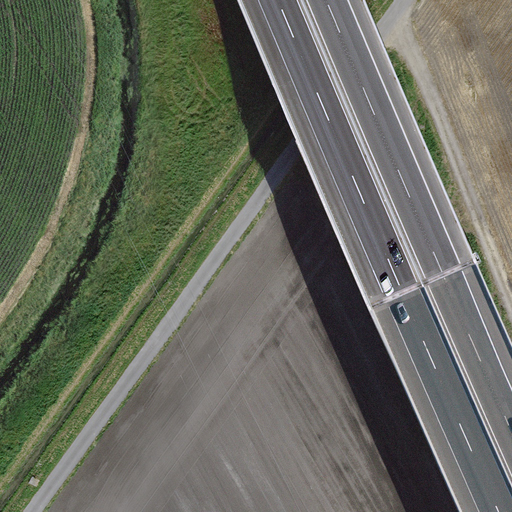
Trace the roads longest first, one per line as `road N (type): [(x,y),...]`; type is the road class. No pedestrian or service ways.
road 1 (unclassified): [(33,511),(406,0)]
road 2 (motorway): [(275,0),(496,511)]
road 3 (motorway): [(511,427),(328,0)]
